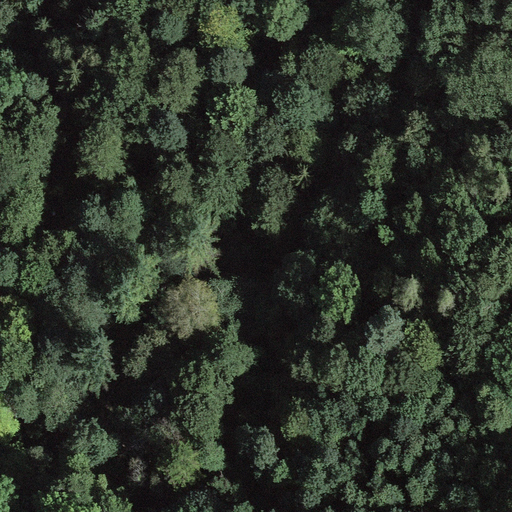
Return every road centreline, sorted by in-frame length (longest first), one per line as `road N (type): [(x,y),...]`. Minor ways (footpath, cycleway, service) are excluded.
road 1 (track): [(20,511),(298,276),(324,205),(344,0)]
road 2 (track): [(95,455),(127,358),(169,298),(217,275),(252,280),(281,296),(289,336),(267,399),(180,511)]
road 3 (track): [(252,280),(272,160),(271,43),(257,0)]
